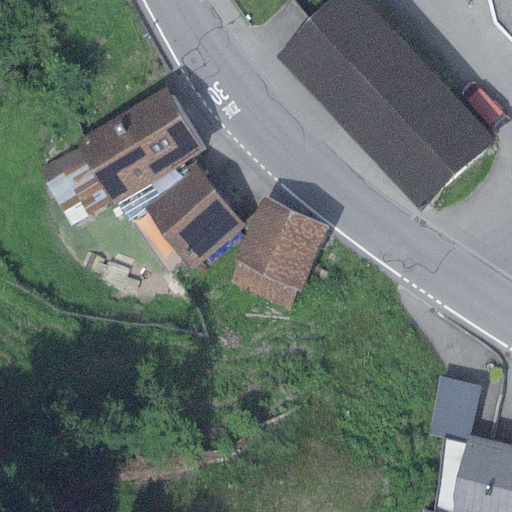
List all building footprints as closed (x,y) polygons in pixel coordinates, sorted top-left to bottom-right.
[(377,0),(356,0),(289,61),(433,219),(511,148),(377,0)] [(511,0),(493,0),(500,29),(511,42),(511,0)] [(182,93),(89,147),(89,148),(44,174),(77,230),(122,204),(126,211),(219,157),(182,93)] [(210,172),(153,215),(198,274),(255,231),(210,172)] [(341,236),(278,203),(247,262),(250,264),(238,285),(294,315),(306,293),(310,295),(341,236)] [(445,379),(430,436),(477,448),(479,440),(492,391),(445,379)] [(511,511),(511,448),(479,440),(477,448),(460,511),(511,511)]
